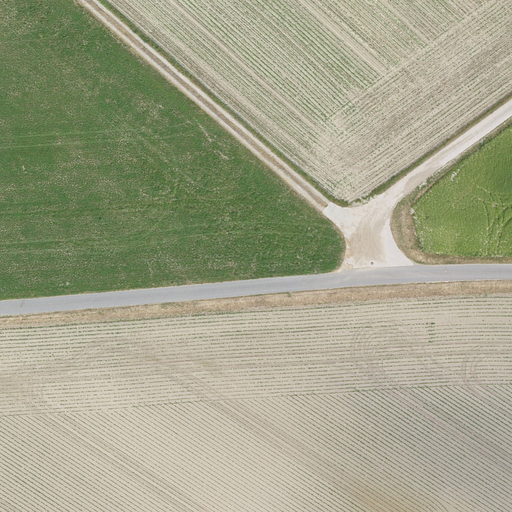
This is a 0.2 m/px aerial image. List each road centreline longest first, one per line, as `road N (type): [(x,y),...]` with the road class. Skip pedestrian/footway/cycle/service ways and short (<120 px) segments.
road 1 (track): [(0,307),(511,271)]
road 2 (track): [(93,0),(360,231)]
road 3 (track): [(376,279),(360,231),(406,183),(511,107)]
